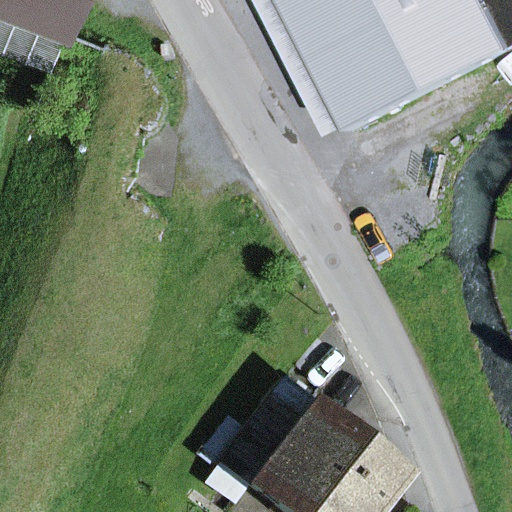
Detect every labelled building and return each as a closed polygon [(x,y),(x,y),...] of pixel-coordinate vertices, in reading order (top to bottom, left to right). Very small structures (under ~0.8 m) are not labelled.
[(0,0),(0,14),(63,39),(77,0),(0,0)] [(264,0),(334,137),(352,128),(298,23),(286,0),(264,0)] [(286,0),(298,23),(343,0),(286,0)] [(511,0),(343,0),(298,23),(352,128),(354,133),(511,52),(511,0)] [(216,461),(281,511),(369,511),(401,473),(281,379),(216,461)]
